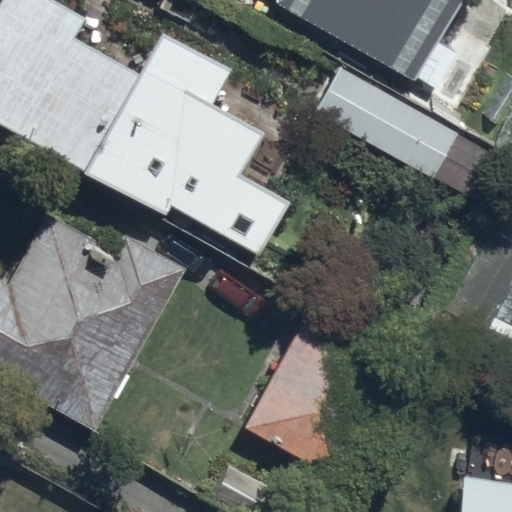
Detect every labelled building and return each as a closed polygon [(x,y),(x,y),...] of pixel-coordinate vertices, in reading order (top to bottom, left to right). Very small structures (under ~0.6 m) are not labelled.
[(84,0),(0,0),(0,110),(166,202),(206,130),(192,122),(231,52),(170,18),(144,65),(77,28),(90,3),(84,0)] [(506,35),(437,0),(329,0),(320,18),(474,97),(506,35)] [(470,122),(357,63),(339,98),(452,157),(470,122)] [(114,243),(52,210),(14,279),(0,271),(0,367),(98,420),(183,263),(121,230),(114,243)] [(511,230),(509,229),(473,294),(511,316),(511,230)] [(401,353),(317,307),(259,413),(343,459),(401,353)] [(467,511),(511,511),(511,479),(473,474),(467,511)]
